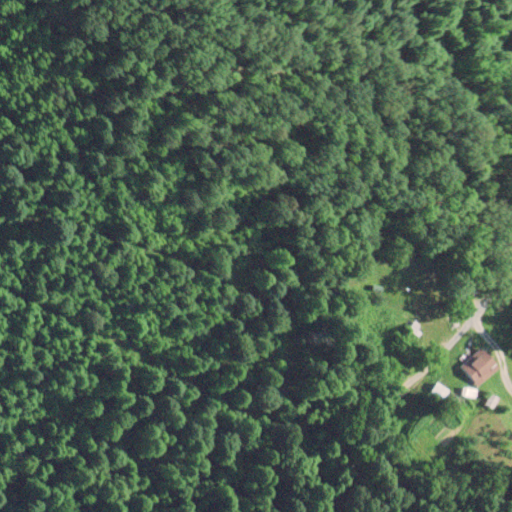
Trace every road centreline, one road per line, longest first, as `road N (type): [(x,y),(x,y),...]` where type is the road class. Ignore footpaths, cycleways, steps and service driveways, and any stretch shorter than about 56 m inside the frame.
road 1 (residential): [(478,216),(423,140),(326,85),(151,69),(86,47),(40,0)]
road 2 (residential): [(321,511),(467,276),(478,216),(511,196)]
